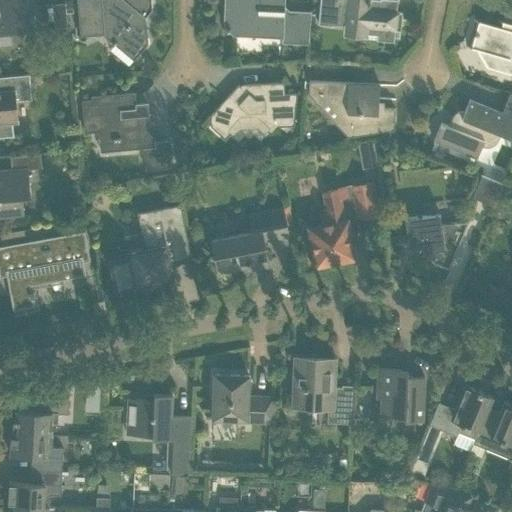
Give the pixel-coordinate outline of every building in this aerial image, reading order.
[(0,0),(0,44),(0,45),(10,44),(9,32),(35,30),(31,0),(0,0)] [(101,34),(118,47),(133,60),(147,43),(145,17),(151,9),(150,0),(76,0),(80,36),(101,34)] [(223,0),(223,25),(226,29),(226,32),(229,32),(233,36),(253,36),(256,36),(256,30),(282,32),(281,38),(281,43),(297,44),(299,16),(284,15),(284,0),(223,0)] [(319,0),(319,12),(317,24),(334,25),(345,26),(345,35),(365,37),(364,39),(393,42),(393,38),(394,30),(399,30),(400,30),(401,12),(396,11),(396,0),(379,0),(379,4),(369,3),(369,0),(319,0)] [(52,4),(54,28),(66,27),(64,3),(52,4)] [(511,24),(497,20),(497,22),(498,22),(497,27),(473,20),(466,47),(485,52),(495,70),(511,74),(511,24)] [(28,74),(8,76),(0,76),(0,137),(13,136),(11,121),(16,121),(15,100),(31,99),(28,74)] [(309,80),(308,94),(312,98),(340,99),(338,127),(347,137),(393,130),(394,108),(378,108),(379,84),(309,80)] [(284,82),(260,83),(244,84),(241,88),(238,84),(228,95),(230,97),(222,105),(220,103),(209,116),(210,126),(224,139),(241,120),(254,119),(270,134),(277,126),(293,125),(296,93),(284,93),(284,82)] [(91,100),(81,101),(84,132),(99,131),(100,143),(119,141),(120,150),(143,148),(145,169),(169,167),(166,141),(153,142),(151,114),(148,114),(147,108),(145,108),(142,106),(142,103),(135,104),(134,93),(114,95),(91,97),(91,100)] [(500,134),(511,139),(511,135),(511,117),(469,100),(464,112),(458,112),(452,115),(449,120),(448,126),(440,122),(433,140),(477,158),(481,146),(483,147),(486,147),(489,147),(492,146),(494,145),(495,144),(497,142),(498,140),(500,134)] [(40,153),(30,154),(10,156),(11,169),(0,170),(0,216),(11,216),(23,214),(22,197),(30,197),(27,169),(41,168),(40,153)] [(471,197),(492,206),(501,184),(481,175),(471,197)] [(323,226),(307,229),(309,240),(313,240),(318,262),(351,256),(340,199),(351,196),(355,218),(378,214),(372,180),(337,187),(338,189),(322,192),(326,211),(320,213),(323,226)] [(191,256),(181,204),(136,213),(144,251),(130,253),(131,259),(111,263),(117,292),(159,283),(158,280),(170,277),(167,261),(191,256)] [(268,266),(264,247),(263,241),(288,236),(282,206),(250,213),(253,231),(211,240),(217,271),(253,264),(255,269),(268,266)] [(490,213),(493,220),(501,220),(504,213),(501,207),(494,207),(490,213)] [(439,213),(424,215),(404,218),(409,253),(424,251),(435,256),(432,263),(448,269),(468,221),(441,224),(439,213)] [(30,285),(63,279),(85,275),(81,250),(87,248),(84,231),(0,246),(0,264),(4,264),(12,310),(34,306),(32,297),(34,297),(33,292),(31,292),(30,285)] [(106,313),(104,301),(92,303),(94,315),(106,313)] [(291,357),(291,359),(295,359),(294,379),(292,406),(327,408),(352,409),(353,386),(352,385),(352,388),(333,387),(334,357),(333,356),(333,359),(291,357)] [(378,368),(377,388),(376,398),(381,399),(380,416),(404,417),(404,420),(422,421),(422,397),(424,377),(400,375),(401,370),(378,368)] [(214,374),(212,417),(212,418),(245,420),(245,422),(271,423),(273,397),(247,396),(248,375),(214,374)] [(88,385),(87,408),(98,408),(99,386),(88,385)] [(438,402),(430,420),(429,425),(442,430),(456,436),(453,444),(469,450),(473,439),(474,440),(487,407),(492,396),(464,385),(454,409),(438,402)] [(16,417),(15,433),(51,434),(51,423),(57,423),(58,413),(67,414),(68,391),(44,396),(43,412),(16,410),(16,417)] [(151,438),(166,438),(165,473),(188,474),(190,416),(170,415),(171,394),(153,394),(153,400),(128,398),(126,434),(151,435),(151,438)] [(487,407),(474,440),(487,445),(488,441),(511,450),(511,446),(511,404),(503,401),(499,412),(487,407)] [(429,425),(410,471),(419,475),(421,476),(423,477),(442,430),(429,425)] [(51,434),(15,433),(11,432),(9,456),(37,457),(37,470),(61,471),(62,447),(52,447),(52,434),(51,434)] [(338,458),(337,470),(346,470),(346,458),(338,458)] [(61,471),(37,470),(36,483),(8,482),(7,505),(11,506),(49,506),(50,495),(60,495),(61,471)] [(406,481),(405,483),(416,487),(421,476),(419,475),(410,471),(406,481)] [(432,481),(424,501),(419,511),(475,511),(465,508),(470,496),(432,481)] [(108,511),(109,497),(95,496),(94,511),(108,511)]
